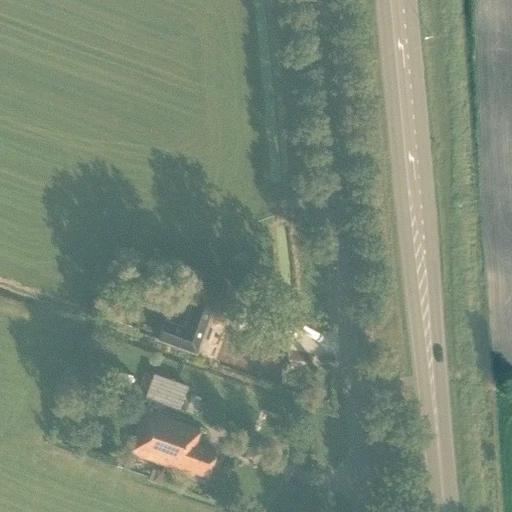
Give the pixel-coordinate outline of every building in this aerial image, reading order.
[(214,306),(192,298),(182,327),(163,320),(155,341),(196,356),(214,306)] [(177,409),(185,386),(153,374),(144,397),(177,409)] [(375,390),(371,377),(357,381),(360,393),(375,390)] [(129,398),(121,403),(125,409),(134,404),(129,398)] [(205,477),(215,452),(195,444),(200,430),(144,410),(128,453),(192,476),(193,473),(205,477)]
